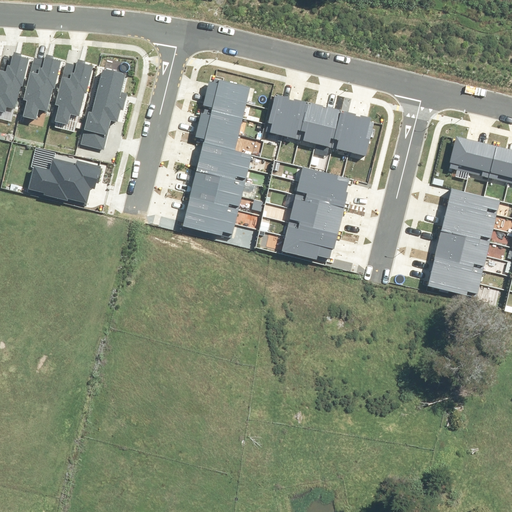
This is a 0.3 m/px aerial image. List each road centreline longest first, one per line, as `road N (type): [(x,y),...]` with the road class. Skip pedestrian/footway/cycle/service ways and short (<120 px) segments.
road 1 (residential): [(179,33),(423,89)]
road 2 (residential): [(423,89),(377,276)]
road 3 (residential): [(179,33),(135,209)]
road 4 (residential): [(0,12),(179,33)]
